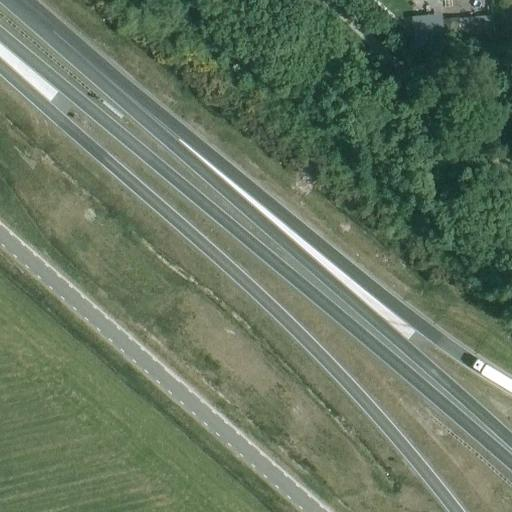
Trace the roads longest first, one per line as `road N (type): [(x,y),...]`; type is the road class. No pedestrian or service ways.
road 1 (trunk): [(0,67),(302,338),(453,511)]
road 2 (trunk): [(0,36),(427,393),(462,409)]
road 3 (trunk): [(511,389),(380,296),(184,134),(163,128)]
road 4 (unclassified): [(313,511),(0,236)]
road 5 (trunk): [(462,409),(441,381),(172,146),(163,128)]
road 6 (trunk): [(163,128),(14,0)]
